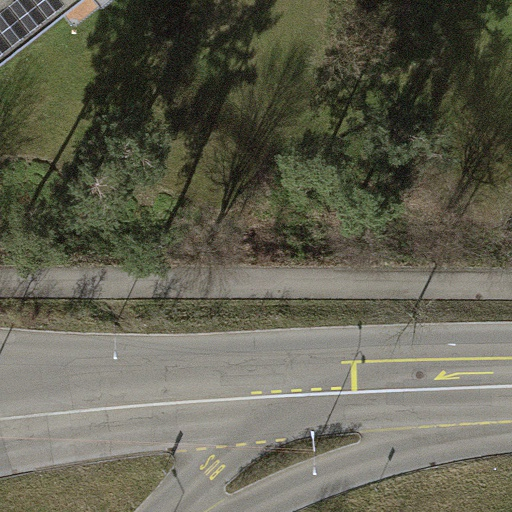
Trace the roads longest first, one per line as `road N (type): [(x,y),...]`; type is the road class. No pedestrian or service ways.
road 1 (tertiary): [(0,457),(381,390)]
road 2 (tertiary): [(381,390),(216,372),(92,373)]
road 3 (tertiary): [(511,386),(381,390)]
